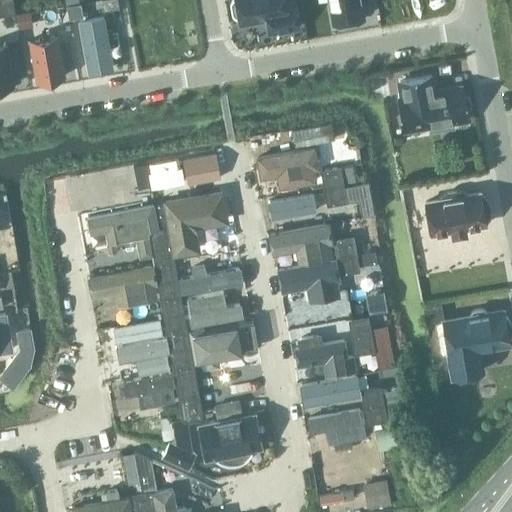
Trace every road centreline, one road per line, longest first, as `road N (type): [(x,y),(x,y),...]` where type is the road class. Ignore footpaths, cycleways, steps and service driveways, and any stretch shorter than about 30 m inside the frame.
road 1 (residential): [(292,480),(289,429),(232,149)]
road 2 (residential): [(220,73),(479,31)]
road 3 (residential): [(38,437),(73,416),(90,385),(63,223)]
road 4 (residential): [(0,110),(220,73)]
road 5 (residential): [(511,205),(479,31)]
